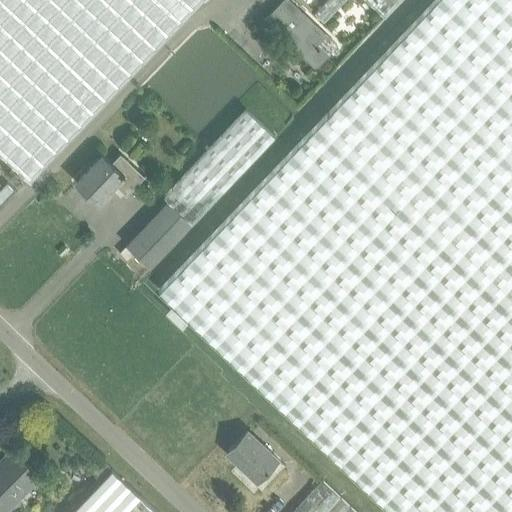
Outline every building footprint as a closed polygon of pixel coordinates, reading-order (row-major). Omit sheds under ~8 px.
[(0,0),(0,145),(34,178),(172,35),(182,24),(205,0),(0,0)] [(511,511),(511,0),(434,0),(158,289),(392,511),(511,511)] [(290,0),(282,0),(265,18),(315,66),(327,54),(315,42),(324,33),(290,0)] [(325,0),(313,13),(322,22),(343,0),(325,0)] [(368,0),(384,16),(399,0),(368,0)] [(169,198),(126,243),(152,267),(277,136),(247,108),(165,194),(169,198)] [(101,153),(75,181),(97,201),(115,183),(126,194),(144,175),(120,153),(111,162),(101,153)] [(118,253),(126,260),(133,253),(126,245),(118,253)] [(247,429),(226,451),(256,480),(277,459),(247,429)] [(0,508),(2,510),(39,473),(14,449),(0,463),(0,508)] [(110,467),(103,460),(93,470),(100,477),(110,467)] [(119,511),(138,492),(110,467),(100,477),(67,511),(119,511)] [(356,511),(322,479),(290,511),(356,511)] [(158,511),(138,492),(119,511),(158,511)]
